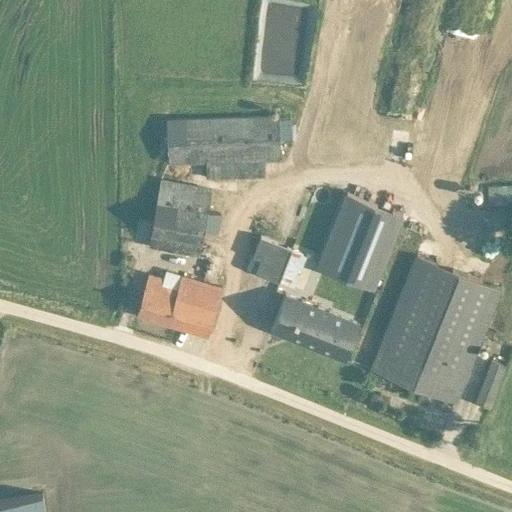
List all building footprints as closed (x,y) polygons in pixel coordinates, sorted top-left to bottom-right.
[(276,162),(276,123),(169,123),(169,161),(206,161),(206,178),(256,178),(256,162),(276,162)] [(210,188),(160,180),(149,249),(200,257),(210,188)] [(405,208),(348,185),(317,262),(374,285),(405,208)] [(462,230),(457,245),(483,253),(488,238),(462,230)] [(288,268),(291,243),(248,238),(244,262),(288,268)] [(371,366),(455,400),(501,285),(417,252),(371,366)] [(149,272),(138,312),(209,332),(223,283),(168,268),(166,276),(149,272)] [(346,356),(363,316),(288,285),(271,325),(346,356)] [(510,364),(492,357),(478,391),(496,398),(510,364)] [(44,511),(40,489),(0,494),(0,511),(44,511)]
